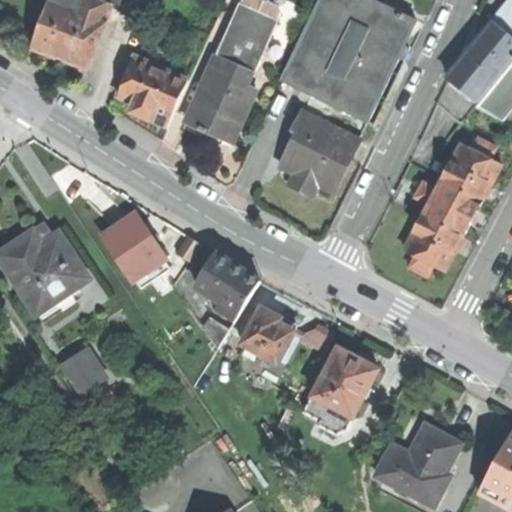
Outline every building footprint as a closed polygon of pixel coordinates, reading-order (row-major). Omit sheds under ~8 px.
[(61,58),(88,68),(109,8),(110,5),(97,1),(97,0),(49,0),(33,48),(61,58)] [(97,0),(97,1),(110,5),(109,8),(117,11),(120,0),(97,0)] [(242,0),(238,11),(274,26),(280,12),(278,7),(262,0),(242,0)] [(322,0),(282,81),(312,96),(367,123),(399,58),(405,46),(417,21),(374,0),(322,0)] [(511,2),(511,4),(494,25),(511,39),(511,2)] [(229,130),(237,133),(255,92),(245,87),(250,76),(254,77),(275,27),(274,26),(238,11),(236,10),(187,123),(200,129),(199,132),(206,135),(207,132),(214,135),(224,139),(229,130)] [(449,78),(478,102),(511,61),(511,39),(494,25),(449,78)] [(411,49),(405,46),(399,58),(405,61),(407,55),(411,49)] [(188,80),(135,58),(127,77),(120,95),(137,102),(132,112),(168,127),(188,80)] [(511,111),(511,61),(478,102),(479,103),(475,107),(504,122),(511,111)] [(312,96),(303,114),(359,141),(367,123),(312,96)] [(334,195),(360,141),(359,141),(303,114),(293,134),(301,137),(298,144),(295,143),(282,168),(297,175),(292,186),(300,190),(307,194),(314,193),(317,187),(334,195)] [(479,140),(473,151),(490,160),(496,149),(479,140)] [(462,145),(443,180),(483,201),(491,185),(501,166),(490,160),(473,151),(462,145)] [(429,206),(424,216),(463,237),(472,221),(483,201),(443,180),(437,192),(429,206)] [(416,199),(429,206),(437,192),(424,185),(416,199)] [(98,231),(127,284),(169,262),(140,208),(98,231)] [(463,237),(424,216),(406,251),(417,257),(434,266),(445,272),(454,254),(463,237)] [(0,254),(0,258),(45,323),(78,300),(71,290),(89,278),(58,233),(42,244),(33,231),(13,245),(0,254)] [(178,256),(192,264),(203,247),(190,238),(178,256)] [(221,303),(241,315),(246,308),(261,283),(239,269),(218,255),(197,288),(221,303)] [(428,278),(434,266),(417,257),(410,268),(428,278)] [(215,311),(236,324),(241,315),(221,303),(215,311)] [(230,332),(245,341),(259,315),(246,308),(241,315),(236,324),(231,330),(230,332)] [(279,317),(262,308),(259,315),(245,341),(243,346),(278,364),(298,327),(279,317)] [(219,350),(230,332),(231,330),(213,319),(205,329),(219,350)] [(322,349),(332,329),(316,321),(306,341),(322,349)] [(314,399),(355,419),(379,370),(377,368),(375,362),(366,357),(359,359),(349,354),(338,349),(314,399)] [(64,366),(84,395),(105,381),(85,352),(64,366)] [(347,434),(355,419),(314,399),(306,415),(322,422),(320,427),(340,436),(347,434)] [(377,477),(435,507),(446,487),(441,485),(462,445),(451,439),(441,434),(439,438),(424,430),(411,455),(394,445),(377,477)] [(511,436),(485,485),(504,495),(499,504),(511,510),(511,436)] [(481,494),(499,504),(504,495),(485,485),(481,494)]
